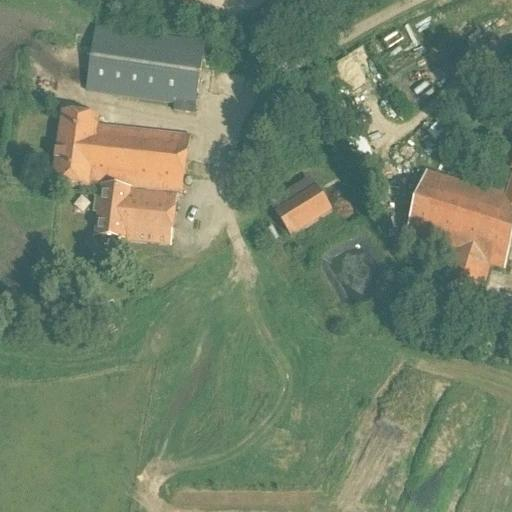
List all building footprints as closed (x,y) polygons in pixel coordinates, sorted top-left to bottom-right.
[(195,116),(206,43),(96,27),(86,93),(174,106),(173,113),(195,116)] [(448,113),(428,132),(435,139),(432,142),(442,152),(464,131),(448,113)] [(183,197),(191,136),(98,125),(99,119),(62,115),(53,185),(90,189),(100,191),(100,192),(103,191),(104,187),(183,197)] [(511,175),(509,184),(490,179),(486,192),(426,173),(405,242),(442,254),(430,293),(478,309),(491,268),(505,272),(511,249),(511,175)] [(176,247),(183,197),(104,187),(103,191),(100,192),(95,239),(124,242),(176,247)] [(292,240),(333,214),(316,189),(275,215),(292,240)]
